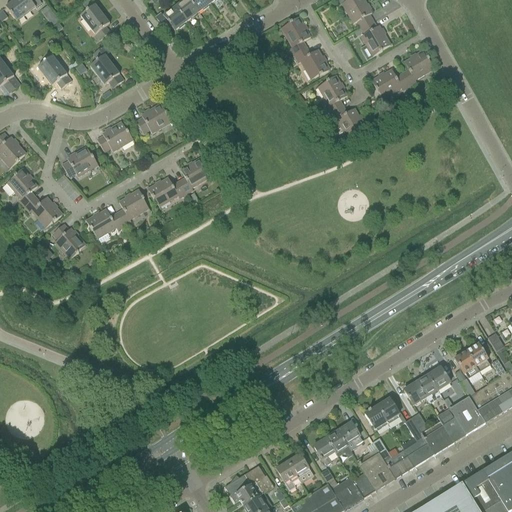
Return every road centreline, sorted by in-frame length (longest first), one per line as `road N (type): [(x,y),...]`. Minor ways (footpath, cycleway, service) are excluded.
road 1 (secondary): [(168,448),(511,230)]
road 2 (residential): [(192,490),(511,294)]
road 3 (residential): [(180,151),(78,215),(45,178),(61,119)]
road 4 (residential): [(511,180),(410,0)]
road 5 (unclassified): [(384,511),(511,431)]
road 6 (residential): [(61,119),(95,121),(180,72)]
road 7 (residential): [(180,72),(291,7)]
